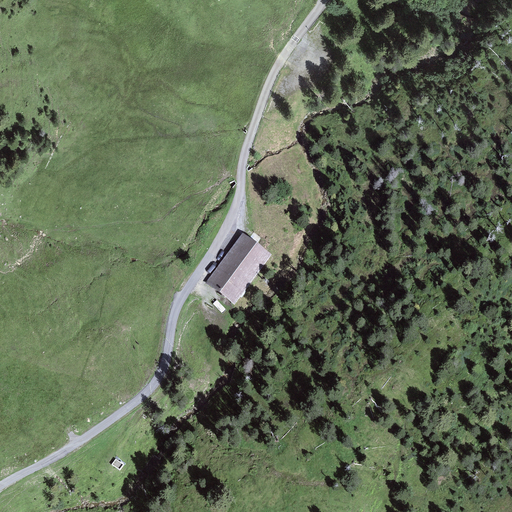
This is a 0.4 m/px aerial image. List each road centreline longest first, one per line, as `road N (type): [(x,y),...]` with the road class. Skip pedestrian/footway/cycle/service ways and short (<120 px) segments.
road 1 (track): [(0,487),(155,383),(176,309),(234,209),(241,166)]
road 2 (track): [(241,166),(273,74),(323,0)]
